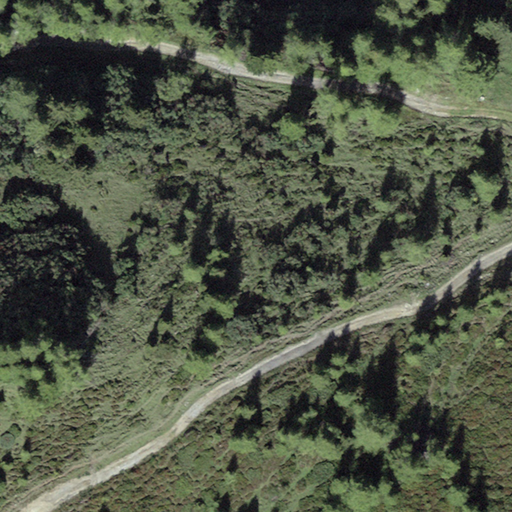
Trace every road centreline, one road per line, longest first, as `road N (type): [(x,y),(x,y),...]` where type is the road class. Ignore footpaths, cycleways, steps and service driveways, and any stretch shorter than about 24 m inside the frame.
road 1 (track): [(511,251),(372,322),(280,356),(57,511)]
road 2 (track): [(0,44),(20,38),(183,50),(292,81),(362,80),(440,109),(511,119)]
